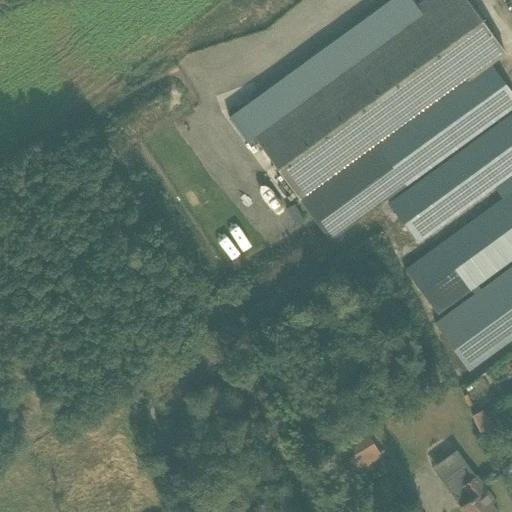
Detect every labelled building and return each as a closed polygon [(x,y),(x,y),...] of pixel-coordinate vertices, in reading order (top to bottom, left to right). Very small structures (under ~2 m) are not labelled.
[(466,0),(424,0),(416,6),(422,15),(254,137),(298,198),(466,76),(469,79),(491,64),(505,53),(466,0)] [(466,76),(298,198),(330,241),(511,108),(511,92),(491,64),(469,79),(466,76)] [(418,244),(511,174),(511,111),(388,202),(418,244)] [(471,291),(473,293),(480,288),(478,285),(511,260),(511,176),(495,189),(502,199),(405,270),(438,315),(471,291)] [(511,339),(511,265),(480,288),(473,293),(434,321),(470,371),(511,339)] [(321,454),(340,484),(383,456),(364,426),(321,454)] [(463,511),(495,511),(490,505),(494,502),(456,450),(432,467),(463,511)] [(393,474),(365,491),(376,510),(404,493),(393,474)]
